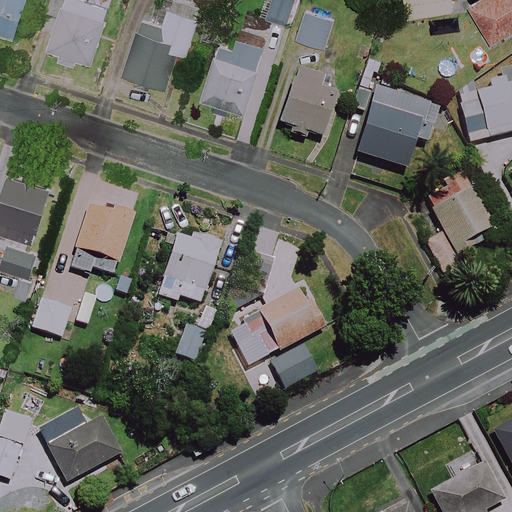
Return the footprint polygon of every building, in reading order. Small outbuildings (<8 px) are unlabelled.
[(0,0),(0,38),(1,37),(14,41),(26,0),(0,0)] [(59,61),(78,67),(80,60),(91,64),(109,8),(83,0),(66,0),(50,51),(62,54),(59,61)] [(203,7),(183,0),(173,0),(165,26),(144,19),(125,74),(165,88),(177,53),(187,57),(203,7)] [(294,0),(272,0),(267,19),(287,25),(294,0)] [(454,12),(452,0),(404,0),(407,19),(454,12)] [(511,31),(511,0),(486,0),(471,9),(491,44),(511,31)] [(335,20),(306,12),(297,40),(327,49),(335,20)] [(229,113),(230,109),(246,113),(265,48),(238,40),(234,51),(217,46),(202,100),(215,104),(214,109),(229,113)] [(278,126),(291,130),(289,136),(303,140),(305,134),(325,141),(339,96),(319,89),(323,78),(295,70),(278,126)] [(511,86),(505,88),(503,78),(483,82),(485,93),(457,99),(467,143),(511,133),(511,86)] [(429,105),(376,89),(356,156),(405,171),(414,141),(427,145),(431,129),(422,126),(429,105)] [(53,185),(9,174),(0,208),(0,234),(38,244),(42,231),(53,185)] [(457,259),(497,238),(465,175),(424,196),(444,234),(425,244),(444,278),(462,268),(457,259)] [(112,215),(89,207),(69,269),(89,275),(91,270),(115,277),(135,215),(114,209),(112,215)] [(193,236),(191,242),(177,237),(156,296),(177,304),(179,298),(199,306),(221,246),(193,236)] [(38,254),(11,246),(3,269),(31,278),(38,254)] [(240,309),(261,299),(274,263),(245,252),(225,303),(240,309)] [(134,269),(123,266),(114,294),(125,297),(134,269)] [(250,342),(256,338),(268,359),(325,328),(312,305),(306,308),(297,291),(246,319),(239,322),(250,342)] [(71,311),(41,301),(32,330),(62,340),(71,311)] [(206,335),(187,328),(175,356),(195,363),(206,335)] [(318,356),(325,373),(355,360),(349,344),(318,356)] [(316,374),(303,346),(270,362),(284,390),(316,374)] [(511,381),(486,394),(511,446),(511,381)] [(511,511),(511,474),(473,403),(411,436),(452,511),(511,511)] [(123,456),(104,419),(48,447),(67,484),(123,456)] [(14,424),(0,423),(0,435),(14,437),(14,424)] [(20,448),(0,441),(0,478),(10,481),(20,448)]
